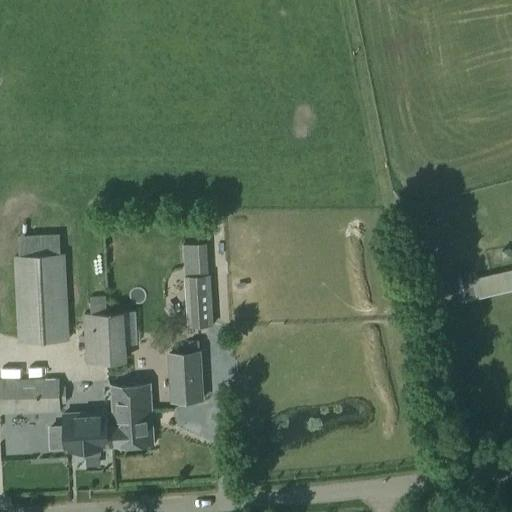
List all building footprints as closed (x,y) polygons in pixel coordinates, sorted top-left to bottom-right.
[(59,234),(17,236),(18,256),(60,254),(59,234)] [(510,247),(501,249),(503,258),(511,256),(510,247)] [(65,254),(60,254),(18,256),(15,257),(19,343),(69,341),(65,254)] [(471,274),(458,277),(463,299),(511,288),(511,270),(488,275),(473,279),(471,274)] [(211,274),(193,275),(196,323),(214,322),(211,274)] [(106,297),(90,297),(90,314),(105,313),(106,313),(106,297)] [(102,316),(82,317),(85,364),(126,361),(125,340),(104,341),(102,316)] [(197,351),(168,352),(170,398),(200,396),(197,351)] [(58,379),(0,380),(0,413),(59,412),(59,405),(58,382),(58,379)] [(64,381),(58,382),(59,405),(67,405),(66,387),(64,387),(64,381)] [(151,385),(112,387),(114,426),(115,447),(154,445),(151,385)] [(66,449),(68,449),(69,451),(85,450),(85,456),(100,455),(100,449),(103,449),(103,447),(115,447),(114,426),(107,426),(107,413),(64,415),(66,449)]
